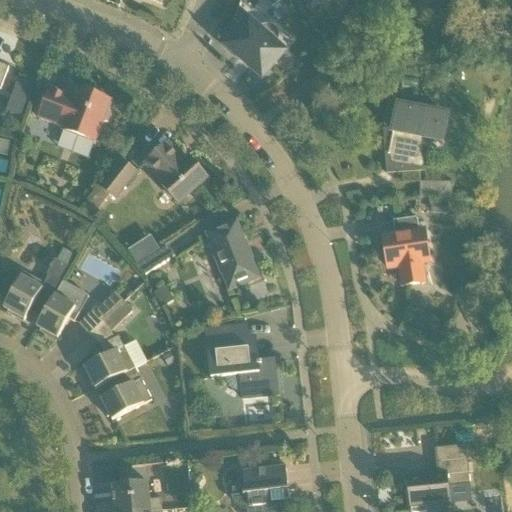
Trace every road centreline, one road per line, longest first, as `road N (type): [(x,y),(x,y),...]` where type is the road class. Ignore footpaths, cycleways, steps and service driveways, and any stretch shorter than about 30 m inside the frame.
road 1 (residential): [(345,380),(336,307),(301,205),(251,131),(182,65)]
road 2 (residential): [(83,511),(79,458),(63,409),(0,354)]
road 3 (residential): [(345,380),(412,380),(470,393),(511,384)]
road 4 (residential): [(182,65),(29,0)]
road 5 (residential): [(358,511),(345,380)]
